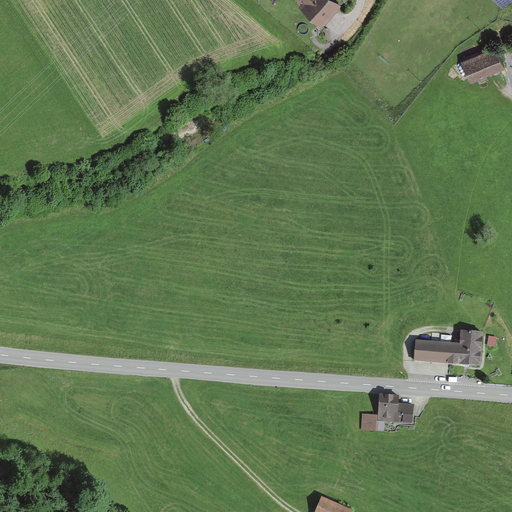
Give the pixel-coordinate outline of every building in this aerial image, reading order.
[(320,21),(331,9),(336,2),(334,0),(299,0),(302,2),(300,3),(320,21)] [(469,78),(487,71),(493,68),(502,64),(494,46),(461,60),(469,78)] [(441,343),(439,362),(478,365),(480,332),(460,331),(459,337),(456,336),(456,340),(459,341),(459,344),(441,343)] [(413,360),(439,362),(441,343),(414,341),(413,360)] [(411,405),(396,404),(397,396),(378,394),(377,415),(376,419),(394,421),(410,422),(411,405)] [(376,419),(377,415),(363,414),(362,430),(376,431),(376,419)] [(313,511),(348,511),(349,511),(319,498),(313,511)]
